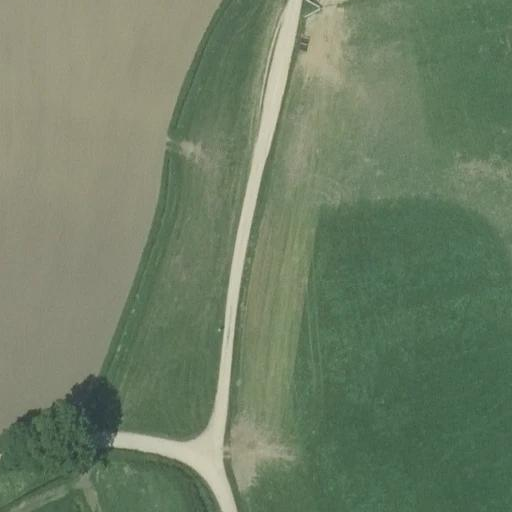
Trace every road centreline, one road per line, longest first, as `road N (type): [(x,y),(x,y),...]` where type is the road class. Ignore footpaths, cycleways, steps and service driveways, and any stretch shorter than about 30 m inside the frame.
road 1 (track): [(297,0),(248,199),(218,436),(203,465)]
road 2 (track): [(203,465),(158,447),(106,443),(50,443),(0,460)]
